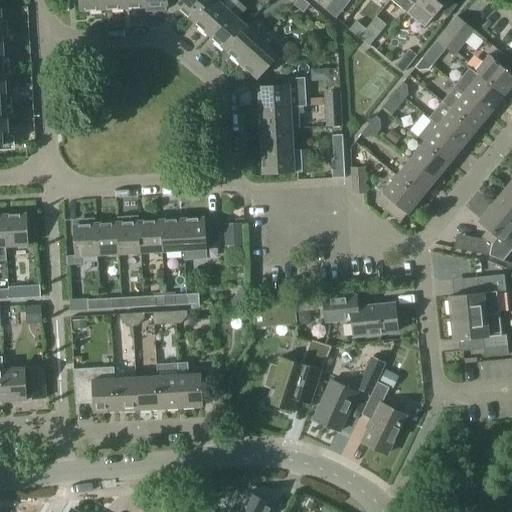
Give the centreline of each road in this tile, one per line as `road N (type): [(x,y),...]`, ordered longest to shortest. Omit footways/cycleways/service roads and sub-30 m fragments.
road 1 (residential): [(52,177),(70,186),(232,181),(229,109),(212,78),(157,42),(47,46)]
road 2 (residential): [(511,390),(454,395),(433,379),(421,245),(511,138)]
road 3 (residential): [(211,465),(291,463),(330,475),(373,511)]
road 4 (residential): [(211,465),(197,425),(63,430)]
road 5 (residential): [(65,474),(211,465)]
road 6 (residential): [(52,177),(47,46)]
